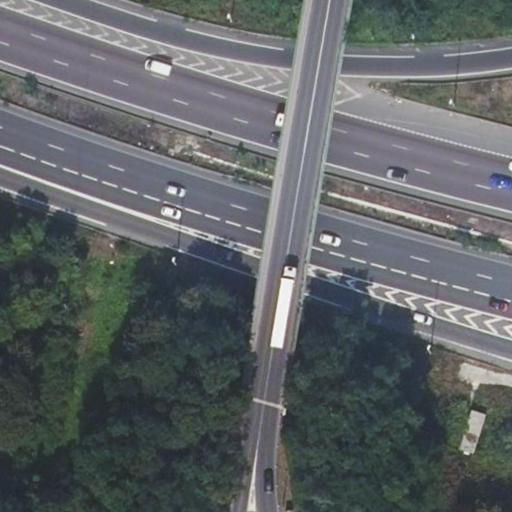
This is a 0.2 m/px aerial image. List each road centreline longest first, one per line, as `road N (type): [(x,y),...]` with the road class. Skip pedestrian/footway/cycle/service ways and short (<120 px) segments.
road 1 (motorway): [(0,179),(511,348)]
road 2 (motorway): [(0,136),(333,244),(511,291)]
road 3 (motorway): [(511,182),(355,143),(0,33)]
road 4 (motorway): [(511,62),(357,65),(249,54),(59,0)]
road 5 (tertiary): [(265,402),(331,0)]
